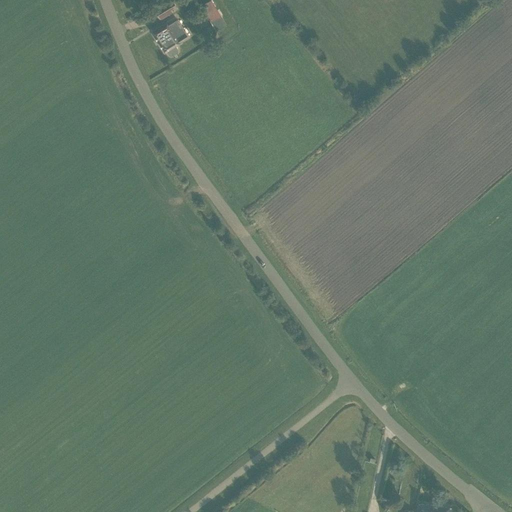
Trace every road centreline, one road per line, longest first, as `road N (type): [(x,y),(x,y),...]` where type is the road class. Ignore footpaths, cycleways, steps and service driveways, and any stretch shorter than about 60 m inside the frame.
road 1 (unclassified): [(352,381),(168,133),(105,0)]
road 2 (unclassified): [(352,381),(190,511)]
road 3 (unclassified): [(352,381),(405,439),(493,511)]
